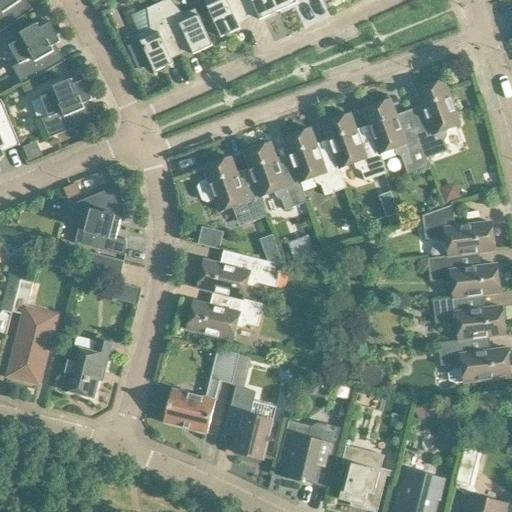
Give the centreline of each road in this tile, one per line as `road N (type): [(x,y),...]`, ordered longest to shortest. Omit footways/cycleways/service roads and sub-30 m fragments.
road 1 (residential): [(151,152),(483,34)]
road 2 (residential): [(120,446),(162,257),(151,152)]
road 3 (residential): [(390,0),(136,117)]
road 4 (residential): [(266,511),(120,446)]
road 5 (residential): [(0,193),(143,135)]
road 6 (residential): [(136,117),(66,0)]
road 7 (residential): [(120,446),(0,414)]
